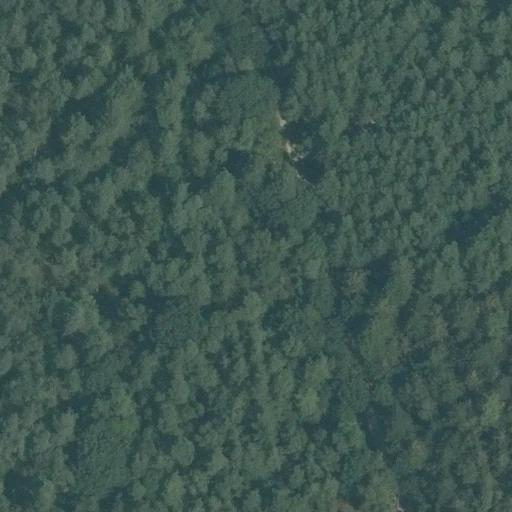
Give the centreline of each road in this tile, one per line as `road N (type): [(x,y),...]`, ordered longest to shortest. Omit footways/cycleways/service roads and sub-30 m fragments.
road 1 (track): [(402,511),(291,147)]
road 2 (track): [(291,147),(511,68)]
road 3 (track): [(291,147),(247,0)]
